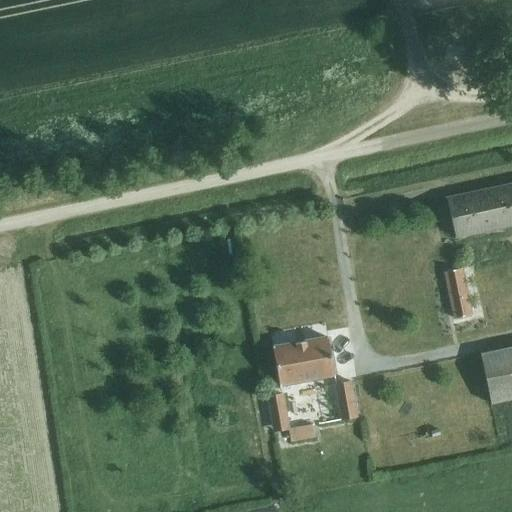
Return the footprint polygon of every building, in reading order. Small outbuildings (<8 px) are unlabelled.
[(454,240),(511,227),(511,185),(446,199),(454,240)] [(454,319),(470,316),(460,270),(444,273),(454,319)] [(277,386),(332,376),(326,339),(271,348),(277,386)] [(511,347),(479,355),(489,405),(511,400),(511,347)] [(339,421),(354,419),(348,383),(333,386),(339,421)] [(286,421),(281,395),(266,398),(269,416),(278,414),(279,422),(286,421)] [(311,438),(309,426),(286,430),(288,442),(311,438)]
